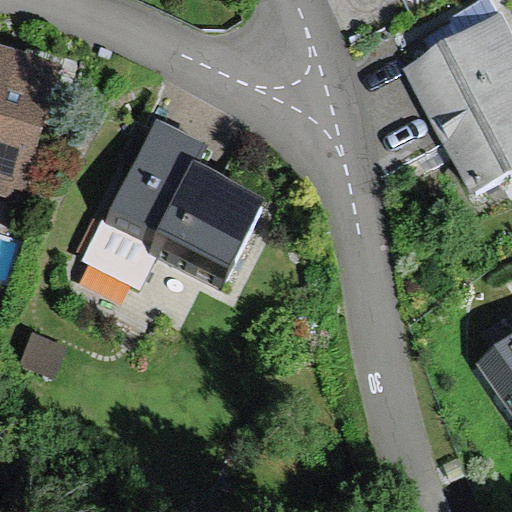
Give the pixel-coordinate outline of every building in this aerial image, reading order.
[(406,0),(415,14),(439,0),(406,0)] [(470,196),(511,174),(511,33),(502,14),(402,65),(470,196)] [(0,192),(21,198),(60,61),(0,43),(0,192)] [(158,256),(223,287),(266,197),(197,165),(206,145),(154,120),(107,218),(101,216),(81,257),(143,287),(158,256)] [(33,333),(20,365),(54,379),(67,347),(33,333)] [(511,339),(479,361),(511,411),(511,339)]
